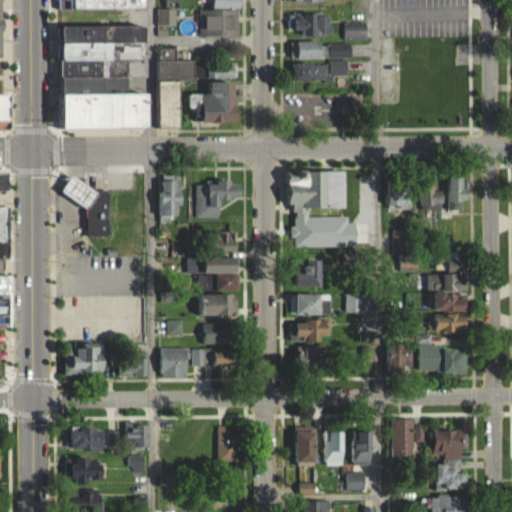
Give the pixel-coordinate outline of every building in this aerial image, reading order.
[(58,0),(59,9),(146,9),(146,0),(58,0)] [(175,25),(175,8),(156,8),(156,25),(175,25)] [(200,9),(200,35),(238,35),(238,9),(200,9)] [(332,34),(332,12),(291,12),(291,34),(332,34)] [(367,21),(345,21),(345,39),(367,39),(367,21)] [(151,127),(151,91),(144,91),(144,24),(63,24),(63,127),(151,127)] [(293,42),(293,57),(351,57),(351,42),(293,42)] [(159,47),(159,126),(184,126),(184,80),(193,80),(193,59),(175,59),(175,48),(159,47)] [(296,80),(334,80),(334,76),(348,76),(348,62),(296,62),(296,80)] [(237,63),(208,63),(208,77),(237,77),(237,63)] [(237,81),(211,81),(211,92),(191,92),(191,122),(238,121),(237,81)] [(0,128),(12,128),(12,92),(0,92),(0,128)] [(285,168),(284,207),(346,208),(347,169),(285,168)] [(182,215),(181,173),(159,174),(160,220),(171,220),(171,215),(182,215)] [(0,338),(1,325),(8,326),(16,206),(0,204),(0,190),(9,191),(10,175),(0,174),(0,338)] [(88,207),(88,237),(110,237),(109,191),(97,191),(72,175),(64,188),(64,193),(88,207)] [(422,209),(443,209),(443,176),(422,176),(422,209)] [(461,208),(461,201),(469,201),(469,176),(451,176),(451,208),(461,208)] [(196,218),(221,218),(221,198),(243,198),(243,181),(196,181),(196,218)] [(413,208),(413,181),(387,181),(387,208),(413,208)] [(398,271),(418,271),(418,252),(413,252),(413,230),(393,230),(392,252),(398,252),(398,271)] [(238,250),(238,231),(205,231),(205,250),(238,250)] [(323,286),(323,255),(296,255),(296,286),(323,286)] [(239,290),(239,257),(200,257),(200,272),(217,272),(217,290),(239,290)] [(445,269),(456,272),(458,263),(447,259),(445,269)] [(426,291),(468,291),(468,273),(426,273),(426,291)] [(210,289),(210,276),(199,276),(199,289),(210,289)] [(292,294),(292,314),(330,314),(330,294),(292,294)] [(468,294),(436,294),(436,310),(468,310),(468,294)] [(199,315),(236,315),(236,295),(199,295),(199,315)] [(436,315),(436,334),(467,334),(467,315),(436,315)] [(331,319),(298,319),(298,341),(331,341),(331,319)] [(202,324),(202,345),(236,345),(236,324),(202,324)] [(65,375),(107,375),(107,345),(65,345),(65,375)] [(328,369),(328,346),(299,346),(299,369),(328,369)] [(389,372),(411,372),(411,346),(389,346),(389,372)] [(419,372),(465,373),(466,346),(420,346),(419,372)] [(188,378),(188,348),(161,348),(161,378),(188,378)] [(191,367),(238,367),(238,349),(191,349),(191,367)] [(148,377),(148,355),(121,355),(121,377),(148,377)] [(414,419),(392,419),(392,457),(414,457),(414,442),(422,442),(422,426),(414,426),(414,419)] [(124,448),(145,448),(145,423),(124,423),(124,448)] [(218,426),(218,462),(240,462),(240,426),(218,426)] [(71,450),(106,451),(106,427),(72,427),(71,450)] [(433,456),(465,457),(465,430),(434,430),(433,456)] [(298,431),(298,465),(318,465),(318,431),(298,431)] [(323,431),(323,465),(343,465),(343,431),(323,431)] [(372,465),(372,432),(352,432),(352,465),(372,465)] [(91,456),(73,456),(73,484),(105,484),(105,463),(91,463),(91,456)] [(466,473),(459,473),(459,460),(436,460),(436,488),(466,488),(466,473)] [(345,473),(345,490),(364,490),(364,473),(345,473)] [(315,484),(299,484),(299,496),(315,496),(315,484)] [(103,511),(104,492),(72,492),(71,511),(103,511)]
